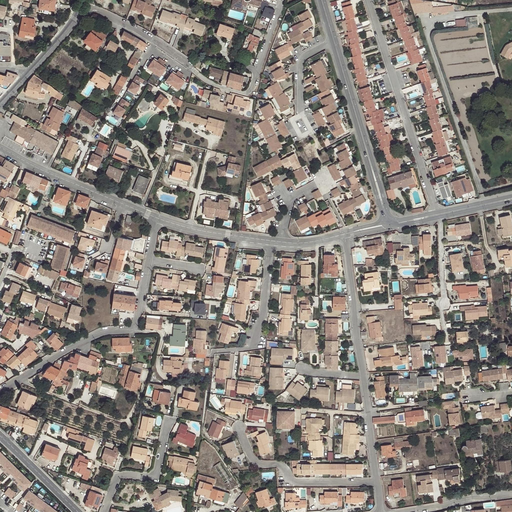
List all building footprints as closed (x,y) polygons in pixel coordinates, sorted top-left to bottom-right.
[(55,2),(55,0),(40,0),(39,9),(54,10),(55,2)] [(133,0),(130,9),(135,10),(135,9),(141,11),(141,13),(152,17),(155,7),(150,5),(152,1),(149,0),(146,0),(146,2),(140,0),(133,0)] [(242,8),(242,5),(235,3),(236,0),(233,0),(232,5),(242,8)] [(402,14),(398,2),(397,0),(393,0),(389,1),(393,17),(395,16),(399,28),(400,28),(401,33),(404,40),(405,39),(409,51),(410,51),(414,63),(423,60),(419,48),(418,48),(414,37),(413,37),(411,33),(415,32),(412,25),(409,26),(409,25),(407,25),(404,17),(403,13),(402,14)] [(457,9),(457,4),(426,0),(410,0),(415,13),(433,11),(433,12),(454,10),(457,9)] [(269,3),(261,1),(260,5),(259,7),(259,9),(264,10),(262,15),(271,19),(274,10),(267,8),(269,3)] [(348,34),(349,36),(351,44),(350,44),(353,56),(352,56),(356,68),(355,69),(358,81),(366,79),(367,78),(364,66),(365,66),(361,54),(362,53),(359,42),(360,41),(357,29),(354,17),(355,16),(351,1),(342,3),(347,19),(342,20),(345,32),(344,32),(345,35),(348,34)] [(29,5),(23,4),(22,3),(21,10),(29,12),(30,9),(28,9),(29,5)] [(176,26),(180,27),(185,15),(181,13),(181,15),(174,12),(173,13),(163,10),(159,20),(167,23),(168,20),(168,19),(171,19),(170,21),(177,23),(176,26)] [(302,22),(297,25),(298,28),(300,32),(312,25),(309,19),(305,12),(298,15),(302,22)] [(185,15),(180,27),(184,29),(185,26),(192,29),(192,27),(195,28),(194,29),(193,32),(201,35),(205,25),(194,21),(195,20),(188,17),(188,16),(185,15)] [(35,19),(23,17),(19,36),(33,39),(36,26),(33,26),(35,19)] [(456,20),(457,27),(466,26),(466,27),(478,26),(477,17),(466,18),(466,19),(456,20)] [(234,28),(222,24),(221,27),(219,26),(218,31),(222,33),(222,35),(231,38),(234,28)] [(84,41),(87,44),(92,47),(95,50),(107,35),(95,27),(84,41)] [(288,34),(291,41),(293,43),(303,38),(302,34),(300,32),(298,28),(288,34)] [(136,45),(140,39),(136,37),(124,31),(121,37),(131,43),(136,45)] [(256,48),(259,38),(253,36),(253,35),(249,34),(248,36),(247,36),(246,39),(251,41),(248,50),(252,52),(254,48),(256,48)] [(0,54),(3,54),(3,52),(10,52),(10,43),(3,43),(2,40),(0,39),(0,54)] [(147,44),(140,39),(136,45),(139,48),(143,50),(147,44)] [(110,40),(106,47),(107,47),(111,49),(115,51),(118,45),(110,40)] [(511,42),(506,45),(501,54),(508,57),(511,51),(511,50),(511,42)] [(285,45),(275,50),(280,59),(290,54),(289,51),(285,45)] [(111,49),(109,52),(108,56),(115,60),(118,53),(115,51),(111,49)] [(128,65),(133,68),(138,60),(141,54),(137,51),(136,51),(128,65)] [(154,72),(163,60),(160,58),(158,60),(157,61),(154,59),(148,67),(154,72)] [(165,62),(163,60),(154,72),(160,76),(166,68),(163,65),(164,64),(165,62)] [(324,74),(327,73),(324,67),(322,64),(320,60),(311,65),(316,76),(317,78),(324,74)] [(275,79),(280,76),(281,76),(285,73),(281,67),(279,68),(276,63),(269,67),(272,73),(274,77),(275,79)] [(435,144),(439,156),(444,154),(448,153),(444,141),(450,139),(447,130),(442,132),(441,128),(442,128),(438,117),(439,116),(435,104),(443,102),(441,97),(437,99),(435,99),(433,95),(432,92),(434,92),(429,80),(430,79),(428,72),(425,64),(419,66),(420,69),(418,70),(422,82),(421,82),(425,95),(424,95),(428,107),(427,107),(431,119),(430,119),(433,131),(434,136),(437,143),(435,144)] [(219,83),(231,87),(235,74),(209,67),(207,72),(214,74),(214,76),(220,78),(219,83)] [(97,69),(92,78),(98,82),(97,84),(102,87),(102,86),(106,89),(109,84),(108,83),(110,80),(105,77),(106,75),(97,69)] [(181,73),(178,71),(176,73),(176,74),(172,72),(166,81),(172,85),(181,73)] [(6,76),(4,76),(1,83),(2,84),(5,85),(8,85),(9,82),(12,83),(18,75),(7,72),(6,76)] [(181,73),(172,85),(179,90),(185,81),(181,79),(182,77),(184,75),(181,73)] [(244,76),(235,74),(231,87),(240,89),(242,83),(244,76)] [(321,92),(329,88),(331,87),(327,80),(324,74),(317,78),(315,79),(321,92)] [(34,75),(29,81),(42,86),(43,82),(43,81),(34,75)] [(117,83),(123,86),(127,78),(122,75),(117,83)] [(313,76),(305,81),(306,84),(309,82),(315,79),(314,77),(313,76)] [(42,86),(29,81),(25,93),(44,98),(45,94),(42,93),(43,88),(46,89),(48,85),(43,82),(42,86)] [(135,93),(140,86),(136,83),(133,81),(128,89),(135,93)] [(271,93),(274,98),(283,93),(282,90),(284,89),(283,86),(280,88),(277,82),(274,84),(272,85),(268,87),(269,90),(271,93)] [(388,170),(388,172),(401,168),(397,156),(396,157),(392,144),(394,144),(393,140),(391,132),(386,133),(383,121),(385,121),(384,116),(382,109),(376,110),(369,86),(368,86),(366,83),(359,84),(361,89),(364,101),(368,113),(369,112),(372,121),(367,123),(368,125),(374,124),(378,136),(379,135),(382,147),(384,147),(387,159),(388,159),(391,168),(387,169),(388,170)] [(54,97),(58,91),(55,89),(51,87),(49,91),(50,92),(49,94),(54,97)] [(332,102),(335,101),(335,100),(329,88),(321,92),(324,98),(322,99),(326,105),(332,102)] [(211,102),(210,106),(213,107),(212,109),(226,112),(227,107),(227,106),(224,105),(224,103),(219,102),(220,96),(211,94),(212,91),(204,90),(203,96),(209,98),(209,101),(211,102)] [(68,98),(58,91),(54,97),(65,103),(68,98)] [(290,103),(284,92),(283,93),(274,98),(280,108),(279,108),(281,112),(289,108),(287,105),(290,103)] [(161,94),(154,103),(162,109),(169,100),(161,94)] [(174,103),(181,107),(183,102),(183,101),(173,96),(171,100),(174,102),(174,103)] [(80,109),(81,105),(73,99),(71,98),(68,105),(78,111),(80,109)] [(250,102),(243,100),(236,98),(235,98),(233,105),(228,104),(227,106),(227,107),(232,109),(240,111),(244,112),(245,109),(248,110),(250,102)] [(274,98),(272,99),(277,109),(279,108),(280,108),(274,98)] [(324,107),(320,108),(324,115),(336,109),(333,104),(332,102),(326,105),(324,107)] [(113,112),(121,117),(126,109),(122,107),(118,104),(113,112)] [(265,119),(267,118),(275,114),(270,104),(260,109),(265,119)] [(45,130),(50,133),(52,129),(57,131),(61,125),(60,124),(58,123),(62,117),(64,112),(61,111),(53,106),(48,116),(51,117),(49,119),(47,118),(44,124),(41,129),(45,130)] [(87,123),(92,126),(96,117),(82,108),(82,110),(78,117),(87,123)] [(336,110),(324,116),(325,118),(337,112),(336,110)] [(338,120),(341,118),(337,112),(325,118),(328,124),(329,124),(338,120)] [(192,115),(186,113),(185,113),(183,119),(191,121),(192,115)] [(25,120),(13,114),(11,119),(15,121),(13,126),(17,129),(15,133),(18,135),(15,140),(23,144),(25,140),(41,149),(52,154),(58,142),(48,136),(31,128),(30,129),(25,126),(28,121),(25,120)] [(200,117),(196,116),(194,122),(198,123),(199,123),(206,125),(206,128),(213,130),(213,133),(217,135),(218,132),(222,133),(225,122),(209,117),(208,120),(200,118),(200,117)] [(87,123),(78,117),(77,121),(85,125),(87,123)] [(265,119),(258,124),(258,125),(261,130),(264,136),(274,131),(267,118),(265,119)] [(329,124),(328,124),(332,132),(335,130),(338,136),(344,132),(338,120),(329,124)] [(275,150),(277,149),(282,147),(275,134),(266,139),(268,144),(273,152),(275,150)] [(79,144),(69,140),(62,155),(72,160),(79,144)] [(99,142),(97,147),(109,152),(111,146),(99,142)] [(118,143),(117,145),(114,154),(113,155),(123,158),(122,160),(127,162),(132,151),(126,149),(126,147),(127,146),(118,143)] [(348,156),(350,155),(344,143),(336,147),(339,153),(337,154),(340,161),(348,156)] [(103,154),(107,156),(109,152),(97,147),(94,154),(92,153),(88,163),(98,167),(103,154)] [(281,161),(283,164),(284,167),(291,164),(294,169),(301,165),(294,154),(281,161)] [(266,161),(271,171),(283,164),(281,161),(278,155),(266,161)] [(340,161),(339,161),(342,168),(351,163),(348,156),(340,161)] [(436,175),(444,173),(443,170),(453,167),(452,165),(454,164),(451,156),(432,162),(436,175)] [(14,165),(5,159),(1,166),(0,165),(0,164),(0,177),(1,179),(5,181),(15,165),(14,165)] [(234,164),(235,161),(227,159),(226,163),(227,164),(227,165),(225,166),(218,168),(220,176),(226,174),(226,171),(233,173),(233,174),(238,176),(240,165),(234,164)] [(258,177),(271,171),(266,161),(253,167),(258,177)] [(191,166),(176,163),(175,170),(173,169),(171,175),(181,178),(181,176),(183,176),(182,180),(187,181),(191,166)] [(108,167),(106,174),(114,177),(120,180),(123,171),(109,166),(108,167)] [(344,171),(347,178),(353,174),(356,173),(353,166),(344,171)] [(307,177),(301,167),(294,170),(292,172),(297,182),(307,177)] [(34,175),(26,171),(23,181),(34,185),(39,187),(42,178),(34,175)] [(392,189),(402,186),(409,184),(409,186),(416,184),(412,171),(388,178),(392,189)] [(353,190),(358,187),(360,186),(358,183),(353,174),(347,178),(344,180),(347,186),(350,185),(353,190)] [(149,179),(139,176),(134,190),(143,194),(149,179)] [(475,190),(470,176),(452,182),(457,196),(475,190)] [(52,182),(42,178),(39,187),(45,190),(45,189),(48,190),(51,184),(52,182)] [(449,183),(445,184),(444,180),(438,182),(443,198),(452,195),(449,183)] [(260,181),(251,186),(256,197),(258,196),(265,193),(260,181)] [(20,188),(12,185),(7,196),(15,199),(20,188)] [(6,196),(10,188),(7,187),(5,190),(2,188),(0,193),(0,194),(5,198),(6,196)] [(71,191),(59,187),(57,190),(56,190),(53,200),(66,205),(71,191)] [(353,198),(349,200),(353,207),(365,201),(358,187),(353,190),(351,191),(354,196),(355,197),(353,198)] [(87,207),(89,199),(90,198),(79,194),(76,204),(86,207),(87,207)] [(21,202),(6,196),(5,198),(5,199),(8,201),(3,212),(5,213),(3,217),(12,221),(17,210),(15,209),(17,205),(19,206),(21,202)] [(269,201),(268,197),(260,201),(258,202),(260,206),(263,204),(266,210),(263,212),(261,212),(265,220),(277,214),(270,201),(269,201)] [(203,206),(204,206),(207,206),(206,208),(204,208),(203,214),(206,214),(213,215),(219,216),(220,214),(228,215),(229,210),(227,210),(228,199),(223,198),(223,200),(218,199),(218,202),(215,202),(211,201),(211,199),(206,199),(206,201),(204,201),(203,206)] [(349,200),(349,199),(345,201),(343,202),(338,205),(343,214),(354,209),(353,207),(349,200)] [(45,213),(47,206),(43,205),(40,204),(37,210),(45,213)] [(104,221),(106,222),(108,217),(103,215),(103,214),(92,210),(87,224),(93,225),(101,228),(104,221)] [(328,223),(329,225),(336,221),(330,211),(324,215),(328,223)] [(259,213),(259,212),(255,214),(254,212),(246,216),(250,225),(255,223),(256,225),(264,222),(263,221),(259,213)] [(311,225),(312,226),(319,223),(316,217),(314,214),(314,213),(307,217),(311,225)] [(319,223),(321,226),(328,223),(324,215),(323,213),(316,217),(319,223)] [(32,214),(28,224),(35,227),(42,230),(50,233),(57,236),(64,238),(71,241),(75,231),(32,214)] [(311,225),(307,217),(306,215),(296,221),(301,230),(311,225)] [(503,234),(503,235),(511,233),(511,224),(511,225),(510,215),(500,217),(501,225),(498,226),(499,229),(498,229),(499,235),(503,234)] [(108,222),(106,222),(104,221),(101,228),(93,225),(92,228),(104,232),(108,222)] [(471,234),(470,223),(455,225),(455,227),(451,227),(453,235),(457,234),(457,236),(471,234)] [(0,240),(7,244),(12,234),(0,228),(0,240)] [(86,237),(87,233),(79,231),(78,236),(81,237),(78,248),(86,250),(88,244),(93,246),(95,240),(86,237)] [(419,236),(419,249),(424,249),(424,255),(431,254),(431,234),(424,234),(424,236),(419,236)] [(119,236),(116,247),(126,249),(127,246),(130,247),(132,240),(119,236)] [(369,256),(374,255),(374,253),(384,251),(382,238),(363,242),(364,247),(367,247),(369,256)] [(176,255),(180,256),(181,246),(182,244),(178,243),(178,242),(178,241),(169,240),(169,242),(162,241),(161,250),(170,252),(171,249),(173,250),(177,250),(176,255)] [(181,246),(180,256),(184,256),(185,252),(189,252),(194,253),(194,256),(202,257),(204,248),(195,246),(195,244),(186,243),(186,247),(181,246)] [(401,250),(401,248),(401,243),(393,244),(393,253),(397,253),(397,257),(396,257),(396,264),(402,264),(402,263),(402,260),(409,260),(414,260),(414,253),(410,253),(410,248),(403,248),(404,250),(401,250)] [(69,248),(59,244),(57,252),(55,259),(52,267),(63,270),(69,248)] [(126,249),(116,247),(113,257),(123,260),(126,249)] [(216,247),(214,256),(217,256),(216,260),(214,267),(212,267),(212,270),(221,272),(222,268),(224,269),(226,258),(224,257),(225,249),(216,247)] [(498,250),(499,255),(504,255),(504,259),(506,267),(511,265),(511,249),(509,250),(508,248),(498,250)] [(451,255),(453,269),(464,267),(461,249),(454,251),(455,255),(451,255)] [(485,273),(481,250),(473,251),(473,256),(471,256),(473,271),(477,270),(477,274),(485,273)] [(76,255),(73,265),(82,268),(85,258),(83,258),(76,255)] [(257,256),(247,255),(247,258),(248,258),(247,265),(245,265),(244,271),(256,273),(256,269),(258,269),(258,266),(259,267),(259,260),(256,259),(257,256)] [(324,273),(329,273),(329,270),(332,270),(332,276),(338,276),(338,264),(334,263),(334,255),(324,255),(324,260),(325,261),(325,265),(324,265),(324,273)] [(110,268),(120,271),(122,262),(125,263),(126,263),(127,261),(126,261),(123,260),(113,257),(110,268)] [(285,262),(284,266),(284,271),(282,271),(281,278),(291,279),(291,274),(293,274),(294,263),(292,262),(292,259),(282,258),(282,262),(285,262)] [(97,261),(95,269),(106,272),(110,260),(106,259),(105,263),(100,262),(97,261)] [(309,261),(298,260),(298,264),(301,264),(301,284),(306,284),(306,282),(309,282),(309,277),(311,277),(311,264),(309,264),(309,261)] [(16,272),(28,277),(29,273),(26,272),(29,266),(30,264),(25,262),(25,264),(21,262),(16,272)] [(59,273),(45,267),(42,273),(56,279),(59,273)] [(110,268),(107,279),(117,282),(120,271),(110,268)] [(377,276),(377,272),(364,274),(365,279),(363,280),(364,289),(372,288),(371,288),(371,284),(375,284),(375,285),(380,284),(379,276),(377,276)] [(175,284),(177,275),(173,274),(172,279),(168,278),(166,278),(166,276),(157,274),(155,284),(162,284),(161,287),(170,289),(170,288),(175,289),(175,284)] [(180,275),(177,275),(175,284),(175,289),(178,289),(178,290),(187,291),(188,289),(194,290),(196,280),(186,279),(186,281),(184,281),(180,280),(180,275)] [(213,285),(207,284),(205,295),(219,296),(219,292),(222,292),(223,277),(214,275),(213,285)] [(431,282),(431,278),(429,278),(420,279),(418,279),(419,284),(420,293),(434,291),(433,286),(432,286),(430,286),(430,283),(431,282)] [(240,299),(250,300),(251,291),(248,291),(249,286),(251,286),(256,286),(257,281),(249,280),(249,281),(239,281),(239,290),(241,290),(240,299)] [(6,290),(3,298),(11,301),(14,293),(16,294),(20,284),(13,282),(9,291),(6,290)] [(62,282),(60,288),(67,290),(74,293),(73,295),(78,297),(81,288),(76,286),(65,282),(64,283),(62,282)] [(453,290),(457,289),(459,289),(459,294),(459,299),(470,298),(469,295),(478,295),(478,285),(469,286),(469,288),(463,289),(462,285),(453,286),(453,290)] [(33,304),(36,295),(23,291),(20,300),(27,303),(28,302),(33,304)] [(112,307),(134,310),(136,296),(114,293),(112,307)] [(281,310),(280,314),(290,315),(291,311),(293,311),(294,299),(292,299),(292,294),(282,294),(281,301),(284,301),(283,306),(283,310),(281,310)] [(343,302),(345,302),(345,296),(333,296),(333,309),(343,310),(343,302)] [(51,302),(40,298),(36,308),(45,311),(47,305),(50,306),(51,302)] [(196,298),(191,298),(191,306),(195,307),(195,314),(205,315),(205,303),(195,303),(196,298)] [(403,309),(402,299),(402,298),(395,299),(396,309),(403,309)] [(180,310),(181,302),(174,302),(172,302),(173,300),(160,299),(159,302),(158,302),(158,307),(168,308),(168,309),(180,310)] [(249,304),(250,300),(240,299),(238,299),(236,299),(236,303),(235,303),(234,313),(236,313),(236,319),(245,320),(246,310),(244,310),(244,304),(247,304),(249,304)] [(301,304),(300,320),(309,320),(309,313),(311,313),(312,312),(312,310),(311,310),(309,309),(309,304),(308,304),(309,300),(302,300),(302,304),(301,304)] [(47,313),(63,318),(66,308),(62,306),(62,307),(59,306),(60,305),(51,302),(50,306),(47,313)] [(413,320),(420,320),(419,315),(432,314),(431,306),(428,306),(427,302),(422,303),(420,303),(412,303),(412,305),(409,305),(409,312),(413,312),(413,320)] [(82,307),(72,304),(68,317),(81,320),(81,315),(79,315),(82,307)] [(471,306),(460,307),(461,311),(465,310),(466,319),(479,318),(479,316),(488,316),(487,306),(478,306),(478,308),(472,309),(471,306)] [(290,315),(280,314),(280,318),(282,318),(282,322),(281,327),(279,327),(278,334),(288,335),(289,330),(291,330),(292,319),(290,319),(290,315)] [(161,329),(162,320),(163,316),(159,316),(159,319),(147,317),(145,327),(158,328),(158,329),(161,329)] [(371,338),(375,337),(379,336),(379,340),(383,340),(383,336),(382,336),(380,321),(375,322),(375,321),(374,316),(367,317),(367,323),(369,323),(371,338)] [(328,333),(328,336),(337,337),(337,333),(337,327),(338,327),(338,318),(326,318),(326,333),(328,333)] [(6,324),(6,325),(15,330),(18,324),(14,322),(13,322),(9,320),(8,320),(6,324)] [(35,325),(21,320),(19,326),(29,330),(29,331),(33,332),(35,326),(35,325)] [(231,329),(233,330),(237,332),(238,328),(223,323),(220,332),(222,333),(219,340),(228,344),(232,332),(230,332),(231,329)] [(174,324),(173,336),(173,339),(170,339),(169,345),(182,346),(182,340),(185,341),(186,325),(174,324)] [(436,325),(426,326),(424,326),(424,324),(413,325),(413,334),(421,334),(422,336),(436,335),(436,325)] [(15,330),(6,325),(1,334),(11,338),(14,340),(17,335),(13,333),(15,330)] [(314,350),(315,329),(302,328),(302,349),(307,349),(314,350)] [(203,349),(203,344),(203,342),(206,342),(206,331),(197,330),(196,339),(194,338),(193,348),(196,348),(195,353),(207,354),(208,349),(203,349)] [(468,331),(457,332),(457,342),(466,341),(468,341),(468,332),(468,331)] [(57,338),(58,336),(55,334),(54,332),(47,340),(57,350),(63,343),(57,338)] [(337,337),(328,336),(328,340),(326,340),(326,350),(328,350),(337,350),(338,350),(338,346),(337,346),(337,341),(337,337)] [(116,352),(122,352),(122,350),(132,350),(131,342),(129,342),(129,337),(112,338),(113,348),(116,348),(116,352)] [(15,355),(7,362),(12,368),(16,364),(20,361),(21,362),(25,366),(30,362),(28,360),(37,353),(34,349),(37,346),(31,340),(26,344),(28,347),(17,357),(15,355)] [(511,345),(508,346),(507,342),(496,343),(497,352),(508,350),(508,355),(511,354),(511,345)] [(448,362),(447,344),(436,345),(436,362),(448,362)] [(422,346),(413,347),(414,355),(416,355),(415,354),(423,354),(422,346)] [(0,358),(0,361),(4,364),(16,353),(12,349),(11,350),(8,347),(6,349),(4,347),(0,351),(0,353),(2,356),(0,358)] [(382,357),(380,357),(380,359),(374,360),(375,366),(388,364),(388,362),(395,361),(402,360),(407,360),(406,356),(399,357),(399,355),(395,355),(394,347),(379,349),(379,354),(382,353),(382,357)] [(283,362),(284,359),(284,355),(288,355),(287,359),(293,359),(293,349),(272,348),(271,361),(283,362)] [(472,349),(452,350),(454,357),(458,357),(459,361),(473,360),(472,349)] [(337,355),(337,350),(328,350),(328,355),(326,355),(326,365),(327,365),(327,368),(338,369),(338,365),(338,361),(337,361),(337,355)] [(102,354),(91,351),(88,358),(93,359),(96,360),(97,358),(100,358),(102,354)] [(28,360),(30,362),(38,354),(37,353),(28,360)] [(88,358),(76,353),(75,356),(72,356),(70,359),(68,359),(68,360),(65,360),(62,365),(60,369),(59,372),(55,379),(53,383),(61,386),(63,383),(65,384),(67,385),(68,382),(62,380),(66,372),(68,367),(76,369),(77,366),(90,370),(93,359),(88,358)] [(182,357),(171,356),(171,360),(164,360),(164,371),(173,371),(173,372),(183,373),(183,367),(182,367),(182,365),(182,357)] [(252,356),(250,366),(253,366),(252,371),(247,370),(245,370),(244,374),(261,376),(262,368),(260,367),(261,358),(252,356)] [(96,374),(100,358),(97,358),(96,360),(93,359),(90,370),(89,373),(96,374)] [(226,372),(228,372),(230,361),(220,360),(219,368),(217,368),(216,378),(221,378),(225,379),(226,374),(226,372)] [(62,365),(56,362),(54,363),(53,366),(51,365),(38,374),(43,376),(43,374),(55,379),(59,372),(60,369),(62,365)] [(129,365),(124,364),(123,368),(123,369),(120,378),(118,387),(120,387),(120,386),(123,386),(126,377),(129,365)] [(511,369),(507,370),(507,364),(502,364),(502,368),(503,373),(507,373),(508,375),(510,375),(510,377),(511,377),(511,376),(511,369)] [(138,382),(142,368),(136,367),(132,366),(126,385),(138,389),(139,389),(141,382),(138,382)] [(451,370),(451,366),(442,368),(443,372),(444,372),(445,381),(454,379),(455,381),(464,380),(462,369),(451,370)] [(283,377),(280,377),(276,376),(276,373),(280,373),(281,368),(270,367),(269,388),(282,389),(283,377)] [(483,381),(504,378),(503,373),(502,368),(482,370),(483,381)] [(399,375),(390,375),(390,384),(399,383),(399,386),(399,391),(418,390),(418,389),(418,376),(417,370),(410,371),(410,378),(399,379),(399,375)] [(90,391),(95,392),(96,387),(99,380),(100,377),(97,376),(94,383),(92,383),(90,391)] [(374,381),(375,391),(377,390),(378,398),(386,397),(384,376),(376,377),(376,381),(374,381)] [(432,376),(418,376),(418,389),(425,389),(425,388),(433,387),(433,385),(432,378),(432,376)] [(255,383),(247,382),(247,384),(238,383),(237,392),(249,394),(249,392),(254,392),(255,383)] [(292,382),(286,389),(299,400),(307,389),(298,382),(296,384),(292,382)] [(154,384),(154,386),(156,386),(153,398),(158,399),(158,400),(168,402),(171,392),(162,391),(163,386),(154,384)] [(317,390),(311,389),(310,399),(328,401),(329,388),(317,387),(317,390)] [(337,391),(336,401),(354,403),(355,390),(343,389),(342,392),(340,391),(337,391)] [(32,402),(35,395),(23,390),(17,404),(19,405),(29,409),(32,402)] [(189,404),(188,406),(198,408),(199,401),(194,400),(196,392),(184,390),(183,397),(180,397),(178,403),(182,404),(182,402),(189,404)] [(241,413),(244,414),(246,405),(242,404),(242,402),(231,400),(231,402),(226,402),(225,411),(231,412),(232,409),(237,410),(241,411),(241,413)] [(455,407),(454,400),(446,401),(447,408),(448,408),(450,424),(461,422),(460,414),(458,415),(458,412),(459,412),(459,406),(455,407)] [(508,403),(500,404),(501,410),(501,414),(510,413),(508,403)] [(501,414),(501,410),(495,410),(494,405),(481,407),(482,418),(489,417),(495,416),(496,418),(502,417),(501,414)] [(3,407),(2,406),(0,412),(0,415),(17,422),(19,413),(20,410),(18,409),(17,412),(9,410),(10,409),(3,407)] [(248,418),(255,420),(255,417),(263,419),(263,421),(267,421),(269,410),(254,408),(253,410),(249,410),(248,418)] [(411,410),(405,411),(407,422),(414,421),(425,420),(424,409),(411,410)] [(291,422),(294,422),(294,411),(285,411),(285,415),(277,415),(277,427),(281,427),(281,428),(291,429),(291,422)] [(19,413),(17,422),(16,423),(24,426),(23,431),(29,433),(29,431),(34,433),(38,421),(29,418),(29,419),(25,417),(26,415),(19,413)] [(17,422),(0,415),(0,419),(15,425),(16,423),(17,422)] [(395,415),(373,418),(373,423),(374,423),(395,422),(395,415)] [(154,418),(143,416),(140,429),(139,429),(138,436),(145,437),(147,430),(151,431),(154,418)] [(308,432),(308,434),(308,436),(308,440),(310,440),(311,450),(313,450),(313,456),(323,456),(323,446),(320,446),(320,440),(320,432),(318,432),(316,432),(316,428),(318,428),(322,428),(322,424),(322,419),(322,418),(307,418),(306,432),(308,432)] [(208,433),(210,434),(213,436),(218,438),(223,425),(225,426),(227,423),(218,419),(216,422),(213,421),(208,433)] [(356,434),(356,428),(357,423),(344,422),(342,453),(349,454),(352,454),(354,454),(354,449),(355,443),(357,443),(359,443),(360,434),(357,434),(356,434)] [(185,433),(186,431),(187,426),(181,423),(178,431),(179,432),(179,433),(177,433),(175,438),(177,439),(177,440),(188,445),(192,447),(195,441),(194,440),(196,435),(187,432),(187,433),(185,433)] [(487,424),(479,425),(480,433),(488,432),(487,428),(487,424)] [(78,434),(79,431),(68,427),(66,432),(70,433),(68,438),(81,443),(83,435),(78,434)] [(459,432),(459,428),(449,429),(449,436),(455,435),(455,437),(460,436),(459,432)] [(257,435),(259,442),(261,446),(259,447),(262,455),(271,451),(267,443),(270,442),(265,432),(259,434),(258,431),(251,433),(253,437),(257,435)] [(90,438),(88,438),(84,449),(91,451),(95,440),(90,438)] [(187,446),(188,445),(177,440),(177,439),(175,438),(174,441),(187,446)] [(478,438),(476,439),(466,440),(467,445),(466,445),(465,445),(464,445),(463,446),(462,447),(462,449),(463,449),(463,450),(464,450),(465,451),(466,454),(474,453),(474,452),(477,451),(478,454),(483,453),(482,445),(481,440),(481,438),(478,438)] [(224,450),(225,450),(227,449),(230,456),(231,458),(239,454),(234,440),(222,445),(224,450)] [(410,445),(409,440),(403,441),(395,443),(395,449),(401,448),(401,446),(410,445)] [(60,449),(46,443),(42,454),(46,455),(46,456),(52,459),(52,457),(56,459),(60,449)] [(382,455),(386,455),(388,455),(389,457),(396,456),(396,450),(392,451),(392,444),(381,445),(382,455)] [(148,449),(133,446),(131,457),(146,460),(145,465),(148,466),(150,456),(146,455),(148,449)] [(107,459),(113,461),(115,458),(115,455),(117,456),(120,448),(114,447),(113,450),(106,448),(102,458),(107,459)] [(76,458),(73,467),(80,470),(79,472),(83,473),(89,475),(91,470),(86,468),(89,460),(84,458),(85,457),(79,455),(78,459),(76,458)] [(192,476),(192,475),(194,463),(193,463),(193,461),(171,456),(169,463),(172,464),(172,467),(169,466),(171,469),(183,472),(185,475),(192,476)] [(13,464),(6,457),(1,463),(3,466),(1,468),(4,472),(13,464)] [(505,471),(511,470),(510,459),(495,461),(496,472),(505,471)] [(220,462),(213,467),(225,484),(232,479),(220,462)] [(19,469),(13,464),(4,472),(8,475),(10,472),(13,475),(19,469)] [(297,473),(315,473),(315,464),(310,464),(298,464),(297,464),(297,466),(297,468),(292,468),(293,473),(297,473)] [(330,473),(330,464),(316,464),(315,464),(315,473),(322,473),(330,473)] [(346,473),(346,464),(339,464),(330,464),(330,473),(346,473)] [(362,472),(363,472),(363,464),(346,464),(346,473),(362,473),(362,472)] [(449,466),(437,468),(437,470),(438,478),(438,479),(446,478),(446,479),(450,478),(450,479),(453,479),(454,481),(459,480),(459,475),(460,475),(459,468),(450,469),(449,466)] [(25,476),(19,469),(13,475),(16,478),(13,480),(17,484),(25,476)] [(438,478),(437,470),(432,470),(432,474),(416,477),(417,481),(421,481),(421,485),(418,485),(419,491),(427,490),(427,492),(434,491),(433,483),(432,483),(429,483),(429,479),(431,479),(438,478)] [(196,492),(200,493),(201,492),(205,493),(204,495),(215,499),(224,502),(227,502),(229,493),(212,488),(213,484),(214,484),(215,479),(198,474),(196,481),(199,482),(196,492)] [(461,482),(460,475),(459,475),(459,480),(454,481),(453,479),(450,479),(451,483),(461,482)] [(31,482),(25,476),(17,484),(20,487),(23,485),(25,488),(31,482)] [(394,495),(394,492),(393,491),(400,490),(400,492),(400,494),(406,494),(406,487),(404,487),(403,479),(392,480),(393,485),(389,486),(390,495),(394,495)] [(102,494),(104,489),(92,485),(91,490),(86,504),(91,506),(92,504),(98,506),(102,494)] [(159,506),(169,501),(170,500),(181,501),(181,496),(181,493),(178,493),(178,490),(167,489),(167,491),(162,494),(158,487),(148,493),(151,498),(153,497),(155,496),(157,499),(156,500),(157,501),(159,506)] [(256,492),(259,500),(261,506),(265,505),(267,504),(268,506),(276,503),(274,497),(270,498),(267,488),(256,492)] [(36,494),(29,489),(23,497),(26,500),(28,498),(31,501),(36,494)] [(342,506),(342,495),(338,495),(338,491),(335,492),(325,492),(325,495),(320,495),(320,502),(330,502),(333,502),(333,501),(338,501),(338,504),(338,506),(342,506)] [(247,498),(244,492),(235,503),(240,507),(247,498)] [(297,507),(307,507),(307,500),(300,500),(300,497),(296,497),(296,492),(286,492),(286,501),(285,501),(285,508),(291,508),(291,507),(291,505),(297,506),(297,507)] [(351,495),(346,495),(346,502),(359,502),(359,501),(364,501),(364,492),(351,492),(351,495)] [(36,494),(31,501),(34,503),(33,505),(36,507),(42,499),(36,494)] [(511,511),(511,498),(507,499),(495,501),(496,506),(501,506),(502,511),(496,511),(511,511)] [(42,499),(36,507),(40,510),(41,508),(44,510),(49,504),(42,499)] [(170,503),(169,501),(159,506),(157,501),(153,503),(157,510),(170,503)]
